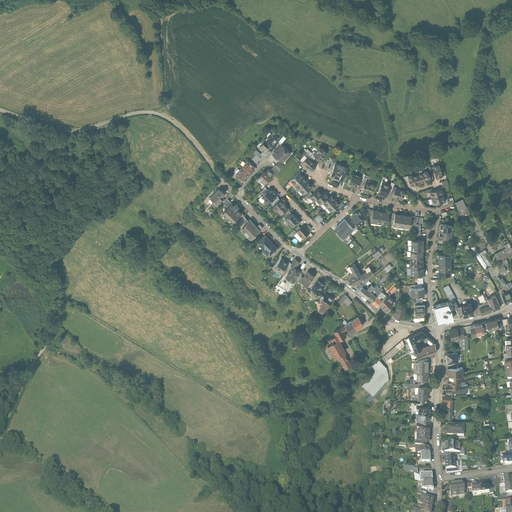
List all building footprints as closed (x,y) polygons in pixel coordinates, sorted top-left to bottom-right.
[(271,136),(269,138),(268,137),(265,141),(272,148),(278,142),(276,140),(276,139),(274,137),(274,138),(271,136)] [(272,148),(265,141),(261,145),(262,145),(260,148),(263,150),(262,151),(264,153),(265,152),(267,154),(272,148)] [(326,153),(320,147),(319,147),(317,149),(317,150),(318,150),(314,155),(316,157),(320,160),(322,158),(323,158),(324,156),(324,155),(326,153)] [(283,150),(281,148),(276,152),(274,155),(280,161),(283,161),(290,153),(286,149),(285,151),(284,150),(283,150)] [(314,155),(309,151),(307,153),(314,159),(316,157),(314,155)] [(307,153),(306,152),(304,155),(305,156),(307,157),(312,161),(314,159),(307,153)] [(312,161),(307,157),(302,162),(311,171),(316,165),(312,161)] [(247,159),(241,166),(249,172),(250,171),(249,170),(250,169),(251,170),(252,168),(251,167),(254,165),(247,159)] [(279,162),(275,166),(279,170),(283,166),(279,162)] [(439,164),(432,166),(434,171),(433,172),(434,174),(435,175),(436,180),(443,178),(443,177),(441,171),(439,164)] [(274,165),(270,170),(273,173),(272,173),(275,175),(279,170),(275,166),(274,165)] [(338,165),(337,167),(334,166),(333,170),(332,171),(333,173),(331,173),(331,174),(330,177),(331,177),(334,178),(335,174),(340,176),(341,174),(344,176),(346,170),(343,169),(344,167),(338,165)] [(249,172),(241,166),(235,172),(237,174),(242,178),(244,175),(245,176),(249,172)] [(267,168),(264,171),(263,170),(262,171),(257,177),(257,178),(259,180),(260,180),(261,179),(264,182),(272,173),(273,173),(270,170),(267,168)] [(299,171),(290,180),(294,185),(303,176),(299,171)] [(423,173),(418,174),(421,183),(423,183),(425,183),(427,182),(428,181),(430,181),(428,173),(428,172),(426,171),(424,172),(423,173)] [(344,176),(341,174),(340,176),(339,180),(345,182),(347,177),(344,176)] [(418,174),(413,176),(411,175),(409,176),(408,177),(410,182),(411,186),(414,185),(415,186),(417,185),(418,184),(421,183),(418,174)] [(303,176),(294,185),(298,189),(308,181),(303,176)] [(360,179),(352,176),(350,180),(349,180),(348,183),(349,183),(348,186),(350,187),(354,188),(356,189),(359,180),(360,179)] [(308,181),(298,189),(303,194),(308,189),(312,186),(308,181)] [(385,183),(382,182),(381,185),(381,186),(381,187),(380,187),(379,189),(380,189),(377,195),(381,196),(381,195),(386,197),(389,191),(391,186),(390,186),(385,184),(385,183)] [(365,183),(364,187),(362,190),(365,192),(368,193),(368,192),(371,194),(374,186),(374,185),(372,184),(371,184),(371,185),(365,183)] [(219,185),(210,194),(216,201),(223,194),(222,193),(225,190),(221,187),(221,188),(219,185)] [(263,193),(261,194),(259,196),(259,197),(261,200),(262,200),(263,199),(266,202),(269,200),(271,198),(276,194),(275,192),(275,191),(274,190),(273,190),(272,190),(270,187),(267,189),(263,193)] [(312,194),(309,197),(313,202),(315,200),(322,193),(318,189),(312,194)] [(401,191),(396,189),(394,194),(393,197),(395,198),(395,199),(398,200),(398,199),(402,200),(405,192),(404,191),(402,190),(401,191)] [(442,189),(430,193),(432,199),(444,196),(442,189)] [(325,191),(322,193),(315,200),(320,204),(322,202),(329,196),(325,191)] [(310,192),(303,198),(305,200),(309,197),(312,194),(310,192)] [(329,196),(322,202),(326,207),(336,198),(331,194),(329,196)] [(227,196),(223,200),(227,204),(231,200),(227,196)] [(271,202),(271,203),(273,205),(279,199),(277,196),(273,200),(271,202)] [(444,196),(432,199),(433,205),(445,202),(444,196)] [(279,199),(273,205),(272,206),(274,208),(276,208),(280,213),(281,212),(282,212),(283,211),(283,210),(284,210),(287,207),(285,204),(285,203),(283,201),(282,201),(280,198),(279,199)] [(336,198),(326,207),(331,212),(337,207),(340,203),(336,198)] [(234,203),(231,200),(227,204),(225,206),(224,206),(223,207),(223,208),(222,209),(233,220),(233,219),(235,219),(236,218),(236,216),(237,215),(242,211),(237,206),(238,205),(238,204),(236,202),(235,202),(234,203)] [(470,216),(462,201),(455,205),(459,213),(457,214),(461,221),(470,216)] [(286,212),(282,215),(285,218),(291,212),(288,210),(286,212)] [(291,212),(285,218),(285,220),(287,221),(288,221),(292,226),(295,223),(299,219),(297,217),(297,216),(295,214),(294,214),(292,211),(291,212)] [(353,214),(350,217),(352,220),(358,226),(364,221),(360,212),(353,214)] [(243,215),(239,219),(243,224),(247,219),(243,215)] [(243,224),(241,225),(251,236),(259,228),(250,217),(247,219),(243,224)] [(353,229),(348,224),(344,219),(339,223),(348,233),(353,229)] [(358,226),(352,220),(350,222),(356,228),(358,226)] [(356,228),(350,222),(348,224),(353,229),(354,230),(356,228)] [(348,233),(339,223),(334,228),(338,232),(343,237),(348,233)] [(300,227),(296,231),(297,231),(295,233),(294,234),(300,240),(302,238),(302,237),(303,237),(305,237),(306,236),(307,234),(309,231),(303,224),(300,227)] [(297,225),(292,230),(295,233),(297,231),(296,231),(300,227),(298,225),(297,225)] [(453,227),(441,225),(440,231),(451,233),(453,227)] [(477,228),(464,234),(466,237),(479,230),(477,228)] [(451,233),(440,231),(438,237),(450,240),(451,233)] [(343,237),(338,232),(336,234),(342,241),(344,239),(343,237)] [(270,239),(265,233),(258,239),(265,247),(264,248),(270,253),(276,247),(270,240),(270,239)] [(492,254),(483,240),(480,242),(489,255),(492,254)] [(506,249),(495,254),(497,260),(511,254),(511,250),(511,249),(508,241),(503,243),(506,249)] [(494,264),(480,242),(471,248),(487,272),(496,268),(494,264)] [(380,248),(372,253),(375,257),(382,252),(381,249),(380,248)] [(288,261),(281,256),(273,267),(280,272),(285,265),(288,261)] [(291,262),(290,263),(292,265),(293,264),(295,266),(299,261),(294,257),(291,262)] [(503,260),(503,259),(497,262),(498,264),(497,264),(499,269),(500,273),(501,272),(505,270),(510,268),(506,259),(503,260)] [(353,262),(349,265),(346,267),(348,269),(349,269),(351,272),(347,275),(349,278),(354,274),(355,274),(359,272),(358,269),(357,269),(356,266),(353,262)] [(388,263),(383,268),(387,272),(392,267),(388,263)] [(292,265),(291,267),(290,267),(290,268),(286,274),(293,279),(296,275),(298,274),(297,273),(300,270),(295,266),(293,264),(292,265)] [(364,267),(366,271),(360,274),(363,279),(363,280),(370,275),(373,273),(368,265),(364,267)] [(303,276),(300,280),(301,280),(307,284),(314,274),(307,270),(303,276)] [(359,272),(355,274),(359,281),(363,279),(360,274),(359,272)] [(373,287),(371,288),(369,291),(370,292),(366,296),(372,301),(379,292),(381,290),(382,289),(380,287),(381,286),(381,285),(383,283),(382,282),(385,278),(388,275),(387,273),(373,287)] [(355,274),(354,274),(349,278),(348,278),(354,286),(357,284),(356,282),(359,281),(355,274)] [(511,292),(511,291),(509,288),(506,283),(502,278),(499,280),(503,286),(507,292),(504,293),(501,295),(505,302),(511,299),(511,292)] [(324,284),(317,279),(311,286),(312,287),(319,292),(321,293),(323,291),(321,289),(324,284)] [(368,287),(365,283),(358,289),(366,296),(370,292),(369,291),(371,288),(373,287),(370,284),(368,287)] [(394,285),(386,294),(388,295),(393,291),(397,287),(394,285)] [(455,298),(448,285),(443,288),(450,301),(454,307),(454,308),(458,307),(453,299),(455,298)] [(379,292),(372,301),(376,305),(378,303),(382,306),(385,303),(381,299),(385,295),(381,290),(379,292)] [(332,297),(325,292),(323,291),(321,293),(323,295),(319,300),(323,302),(327,305),(332,297)] [(345,293),(336,301),(339,304),(343,300),(347,296),(345,293)] [(388,295),(386,294),(385,295),(381,299),(385,303),(382,306),(386,311),(387,310),(392,303),(393,300),(388,295)] [(490,297),(487,299),(489,303),(490,305),(498,302),(495,295),(493,296),(490,297)] [(347,296),(343,300),(347,305),(352,301),(347,296)] [(319,300),(316,300),(312,305),(318,309),(323,302),(319,300)] [(323,302),(318,309),(321,311),(321,310),(323,310),(327,305),(323,302)] [(458,307),(454,308),(459,316),(473,313),(471,302),(468,303),(468,304),(458,307)] [(490,305),(489,305),(492,311),(500,308),(498,302),(490,305)] [(448,303),(435,306),(436,309),(433,310),(435,320),(437,319),(439,320),(439,321),(453,318),(451,309),(448,303)] [(416,305),(414,305),(414,309),(414,313),(413,313),(414,320),(414,321),(419,321),(419,320),(424,320),(424,305),(422,305),(416,305)] [(405,309),(397,306),(394,314),(402,317),(405,309)] [(359,317),(358,315),(351,319),(356,327),(363,323),(359,317)] [(499,318),(491,321),(493,329),(495,328),(501,326),(500,323),(499,318)] [(356,327),(351,319),(346,321),(345,323),(350,331),(356,327)] [(350,331),(345,323),(344,323),(340,325),(343,329),(344,328),(347,333),(350,331)] [(482,327),(482,323),(474,325),(476,335),(484,333),(482,327)] [(343,329),(340,325),(334,329),(336,333),(339,338),(345,334),(343,329)] [(457,329),(449,331),(450,336),(454,335),(455,339),(459,338),(457,329)] [(432,345),(420,348),(417,339),(426,336),(422,331),(406,338),(411,349),(413,348),(418,359),(426,356),(428,355),(432,354),(436,353),(435,348),(435,345),(433,342),(429,338),(428,339),(430,341),(432,345)] [(339,338),(336,333),(328,337),(330,341),(327,343),(334,355),(338,353),(343,350),(338,340),(339,338)] [(459,338),(460,350),(467,349),(467,336),(464,337),(459,338)] [(402,339),(384,354),(390,362),(393,360),(391,355),(405,344),(402,339)] [(411,349),(409,349),(412,358),(414,359),(418,359),(413,348),(411,349)] [(351,363),(343,350),(338,353),(345,366),(351,363)] [(381,362),(378,358),(372,364),(370,365),(374,369),(361,383),(370,392),(388,374),(385,366),(381,362)] [(418,359),(414,359),(414,372),(417,372),(428,372),(428,358),(426,358),(418,359)] [(447,363),(448,371),(457,370),(457,363),(452,363),(447,363)] [(448,371),(448,379),(458,379),(457,370),(448,371)] [(388,379),(388,374),(370,392),(366,396),(369,399),(371,397),(372,398),(375,395),(374,394),(388,379)] [(448,379),(449,387),(458,387),(458,379),(448,379)] [(422,387),(418,387),(418,394),(419,395),(418,399),(420,400),(426,400),(427,387),(422,387)] [(417,413),(415,413),(415,420),(416,420),(416,421),(419,421),(429,421),(430,413),(417,413)] [(429,426),(425,426),(425,425),(421,425),(421,426),(420,426),(420,434),(429,435),(429,426)] [(464,425),(447,425),(447,434),(464,434),(464,425)] [(460,443),(449,443),(449,444),(444,444),(444,452),(460,452),(460,443)] [(429,453),(420,453),(421,456),(421,462),(430,462),(429,453)] [(454,459),(445,459),(446,469),(455,469),(454,459)] [(432,482),(431,475),(420,476),(421,484),(432,482)] [(511,476),(504,478),(501,479),(501,484),(505,484),(505,486),(511,484),(511,476)] [(489,481),(479,482),(481,491),(490,490),(489,485),(489,481)] [(433,490),(432,482),(421,484),(422,491),(433,490)] [(479,482),(471,483),(472,487),(472,492),(481,491),(479,482)] [(463,483),(450,485),(451,496),(458,496),(457,495),(464,494),(464,489),(463,483)] [(511,484),(505,486),(506,489),(503,489),(504,493),(506,493),(506,494),(507,493),(511,492),(511,484)] [(427,497),(424,497),(422,505),(432,507),(433,499),(432,499),(432,498),(431,498),(432,497),(429,497),(427,497)]
